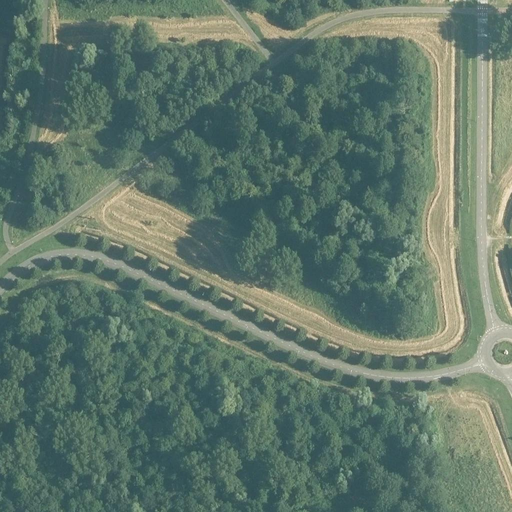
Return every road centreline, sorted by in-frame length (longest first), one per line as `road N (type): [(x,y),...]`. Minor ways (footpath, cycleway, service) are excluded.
road 1 (unclassified): [(0,289),(46,256),(81,254),(346,368),(416,378),(483,361)]
road 2 (unclassified): [(494,333),(480,238),(482,10)]
